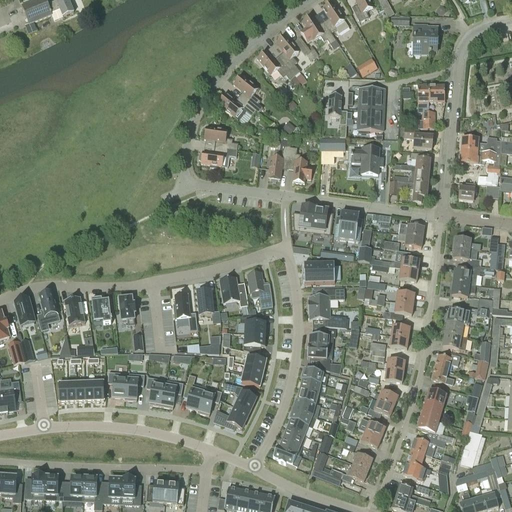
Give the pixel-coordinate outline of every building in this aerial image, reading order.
[(54,23),(56,22),(62,20),(74,15),(67,0),(54,0),(55,3),(47,6),(44,0),(38,0),(21,7),(28,26),(24,27),(28,36),(37,32),(34,25),(52,17),(54,23)] [(354,0),(358,7),(352,10),(359,24),(369,19),(366,14),(373,10),(367,0),(354,0)] [(329,21),(324,24),(331,36),(332,35),(337,32),(340,36),(349,30),(333,5),(323,11),(329,21)] [(381,9),(387,20),(394,17),(387,5),(381,9)] [(350,30),(356,26),(350,17),(344,21),(350,30)] [(308,46),(313,42),(314,43),(321,39),(324,44),(327,42),(330,47),(337,43),(332,35),(331,36),(324,24),(319,28),(312,18),(302,25),(306,31),(300,35),(308,46)] [(416,54),(436,54),(437,31),(427,31),(427,28),(414,28),(414,44),(416,45),(416,54)] [(284,55),(279,59),(296,78),(301,74),(295,67),(298,64),(293,59),(299,54),(286,38),(276,46),(284,55)] [(286,78),(290,83),(296,78),(279,59),(274,63),(267,54),(258,62),(271,78),(277,73),(283,80),(286,78)] [(377,70),(371,59),(356,68),(362,79),(377,70)] [(234,83),(236,85),(234,87),(243,95),(239,99),(256,113),(256,114),(258,116),(263,110),(259,106),(261,104),(253,97),(258,91),(242,78),(240,80),(237,79),(234,83)] [(429,105),(429,89),(418,88),(417,115),(423,115),(422,132),(425,132),(426,124),(428,124),(428,115),(428,105),(429,105)] [(444,89),(429,89),(429,105),(444,105),(444,89)] [(384,93),(359,92),(359,103),(384,104),(384,93)] [(235,120),(239,123),(246,114),(252,119),(256,114),(256,113),(239,99),(235,104),(226,97),(218,106),(235,120)] [(340,98),(327,98),(326,119),(338,119),(338,126),(345,127),(345,112),(339,111),(340,98)] [(292,103),(287,108),(292,113),(297,108),(292,103)] [(384,104),(359,103),(358,113),(383,114),(384,104)] [(383,114),(358,113),(358,123),(383,124),(383,114)] [(434,132),(437,132),(437,128),(434,128),(434,115),(428,115),(428,124),(426,124),(425,132),(434,132)] [(383,124),(358,123),(358,133),(359,133),(358,135),(368,136),(369,133),(382,134),(383,124)] [(288,124),(283,130),(290,136),(295,129),(288,124)] [(207,130),(205,143),(216,144),(216,150),(238,153),(239,146),(233,146),(234,142),(227,141),(228,133),(207,130)] [(413,151),(431,153),(432,139),(418,137),(419,132),(405,131),(404,141),(414,142),(413,151)] [(282,172),(288,172),(291,150),(293,138),(284,139),(283,144),(282,144),(279,161),(271,160),(269,182),(272,182),(272,185),(276,185),(277,183),(280,183),(282,172)] [(462,140),(461,153),(478,154),(483,154),(500,156),(501,150),(501,147),(501,143),(497,143),(497,141),(488,140),(487,147),(478,146),(479,141),(462,140)] [(320,154),(344,154),(345,143),(320,142),(320,154)] [(215,157),(203,155),(203,156),(199,158),(198,162),(202,164),(202,167),(211,168),(211,170),(219,171),(219,169),(228,171),(230,159),(237,160),(238,153),(216,150),(215,157)] [(291,150),(288,172),(294,173),(293,185),(305,186),(305,182),(311,182),(313,170),(307,170),(308,165),(300,164),(301,158),(297,157),(298,151),(291,150)] [(362,177),(378,178),(379,152),(363,151),(363,154),(352,154),(352,166),(362,167),(362,177)] [(483,154),(478,154),(461,153),(460,166),(478,167),(479,161),(482,161),(482,163),(494,165),(493,169),(487,169),(487,174),(499,175),(499,169),(500,162),(500,156),(483,154)] [(395,172),(411,174),(429,175),(430,163),(424,162),(424,157),(411,156),(410,162),(416,162),(416,169),(395,167),(395,172)] [(410,180),(409,180),(400,179),(399,184),(428,187),(429,175),(411,174),(410,180)] [(421,205),(422,199),(427,200),(428,187),(399,184),(399,185),(390,184),(388,196),(398,196),(399,190),(414,191),(412,205),(421,205)] [(511,186),(500,185),(499,193),(511,194),(511,201),(511,200),(511,186)] [(486,188),(485,200),(498,202),(499,190),(486,188)] [(474,197),(477,198),(477,192),(460,190),(458,203),(473,204),(474,197)] [(312,213),(299,211),(298,219),(291,218),(291,236),(309,239),(312,213)] [(325,214),(312,213),(309,239),(328,241),(331,221),(324,220),(325,214)] [(350,217),(340,216),(340,221),(336,220),(333,242),(346,244),(350,217)] [(359,218),(350,217),(346,244),(359,246),(362,224),(359,223),(359,218)] [(373,217),(372,223),(390,225),(390,219),(373,217)] [(424,230),(408,228),(400,227),(398,238),(406,239),(406,238),(423,241),(424,230)] [(421,251),(423,241),(406,238),(406,239),(405,249),(421,251)] [(455,240),(453,251),(476,254),(477,253),(479,253),(480,248),(470,247),(471,242),(455,240)] [(489,254),(496,255),(498,241),(491,241),(489,254)] [(399,246),(383,243),(382,251),(398,254),(399,246)] [(358,263),(358,264),(369,266),(369,265),(371,251),(360,250),(358,263)] [(467,263),(466,269),(480,271),(481,263),(475,262),(476,254),(453,251),(452,261),(467,263)] [(495,273),(502,274),(504,260),(497,259),(495,273)] [(401,272),(418,274),(419,263),(402,261),(402,265),(395,264),(394,271),(401,272)] [(334,265),(304,266),(304,287),(335,286),(334,265)] [(466,269),(466,275),(454,273),(453,286),(475,289),(476,278),(479,278),(480,271),(466,269)] [(416,285),(418,274),(401,272),(399,283),(416,285)] [(261,276),(248,278),(252,301),(259,300),(261,312),(273,310),(271,298),(270,292),(269,286),(263,288),(261,276)] [(236,280),(219,283),(223,307),(239,304),(240,310),(248,309),(245,294),(238,295),(236,280)] [(365,282),(358,282),(358,300),(372,301),(372,290),(365,290),(365,282)] [(474,296),(475,289),(453,286),(451,298),(468,300),(468,295),(474,296)] [(200,294),(197,295),(200,318),(213,317),(210,293),(208,293),(207,292),(200,292),(200,294)] [(308,304),(308,311),(329,311),(329,303),(344,303),(344,292),(324,292),(324,299),(309,299),(309,300),(309,304),(308,304)] [(398,294),(396,305),(413,308),(415,297),(398,294)] [(52,296),(39,299),(44,316),(37,318),(41,333),(49,331),(47,326),(59,323),(52,296)] [(134,315),(135,315),(134,305),(133,306),(132,299),(129,299),(129,297),(121,298),(121,300),(119,301),(121,323),(127,322),(128,328),(134,328),(134,322),(134,315)] [(176,313),(174,313),(175,322),(188,321),(190,334),(197,334),(196,316),(190,316),(188,297),(174,298),(176,313)] [(69,328),(85,325),(80,300),(64,303),(69,328)] [(111,325),(111,322),(112,321),(112,319),(111,319),(109,302),(108,302),(102,303),(101,300),(91,301),(94,325),(103,324),(103,326),(111,325)] [(492,309),(492,315),(491,318),(511,318),(511,314),(506,315),(507,312),(498,311),(499,302),(493,301),(492,303),(492,309)] [(28,302),(15,305),(21,328),(35,325),(28,302)] [(403,318),(411,319),(413,308),(396,305),(394,316),(391,316),(391,321),(402,323),(403,318)] [(329,311),(308,311),(308,319),(310,319),(310,323),(309,323),(325,323),(325,328),(325,330),(345,332),(345,328),(346,321),(329,319),(329,311)] [(449,313),(447,325),(463,328),(468,329),(470,316),(449,313)] [(0,343),(9,341),(6,331),(8,330),(6,323),(4,324),(1,314),(0,314),(0,343)] [(240,321),(240,326),(245,327),(244,337),(265,338),(266,330),(264,330),(264,325),(262,325),(261,318),(240,321)] [(502,330),(500,330),(500,327),(504,327),(504,322),(494,321),(493,337),(499,337),(501,338),(501,337),(502,337),(502,330)] [(447,325),(445,337),(461,340),(463,328),(447,325)] [(392,328),(391,339),(408,341),(409,331),(392,328)] [(309,339),(309,348),(332,350),(333,340),(335,341),(335,333),(322,332),(322,339),(309,338),(309,339)] [(244,337),(243,354),(259,357),(261,350),(263,350),(263,345),(265,345),(265,338),(244,337)] [(459,353),(459,352),(465,353),(467,341),(461,340),(445,337),(443,350),(459,353)] [(141,338),(133,339),(135,353),(143,352),(141,338)] [(407,352),(408,341),(391,339),(390,350),(407,352)] [(65,340),(59,359),(71,358),(67,340),(65,340)] [(370,344),(370,363),(384,364),(385,345),(370,344)] [(29,345),(20,347),(25,365),(33,362),(29,345)] [(481,345),(479,363),(489,365),(490,346),(481,345)] [(20,347),(9,350),(14,368),(24,365),(20,347)] [(219,347),(200,349),(201,356),(219,357),(219,347)] [(308,348),(307,361),(320,362),(319,372),(329,374),(330,362),(332,362),(332,350),(309,348),(308,348)] [(93,349),(77,349),(77,358),(94,358),(93,349)] [(247,358),(245,368),(263,371),(265,362),(247,358)] [(438,358),(435,371),(448,374),(450,367),(457,369),(460,360),(451,358),(451,361),(438,358)] [(388,362),(386,373),(403,375),(405,364),(388,362)] [(245,368),(243,376),(262,380),(263,371),(245,368)] [(328,378),(304,371),(301,383),(325,389),(328,378)] [(446,381),(448,374),(435,371),(432,383),(453,388),(454,383),(446,381)] [(402,386),(403,375),(386,373),(385,384),(402,386)] [(112,400),(124,401),(126,377),(108,375),(107,387),(113,387),(112,400)] [(243,376),(241,386),(260,390),(262,380),(243,376)] [(143,389),(144,378),(126,377),(124,401),(124,403),(136,404),(137,389),(143,389)] [(370,377),(368,383),(377,386),(379,380),(370,377)] [(190,398),(186,411),(197,414),(204,390),(193,387),(196,380),(189,378),(184,397),(190,398)] [(149,407),(161,410),(165,383),(148,380),(146,392),(151,393),(149,407)] [(483,394),(489,396),(492,386),(498,386),(498,380),(487,380),(483,394)] [(181,398),(183,387),(165,383),(161,410),(173,412),(175,397),(181,398)] [(320,388),(302,383),(300,393),(318,398),(320,388)] [(2,393),(5,416),(9,415),(9,413),(17,412),(16,404),(23,403),(20,384),(13,385),(13,391),(2,393)] [(104,384),(95,385),(95,404),(104,404),(104,384)] [(77,385),(68,386),(69,405),(78,405),(77,385)] [(86,385),(77,385),(78,405),(87,404),(86,385)] [(95,385),(86,385),(87,404),(95,404),(95,385)] [(470,399),(478,401),(479,401),(482,388),(474,385),(470,399)] [(68,386),(59,386),(60,405),(69,405),(68,386)] [(234,395),(236,389),(224,386),(223,392),(234,395)] [(360,396),(366,399),(368,394),(351,387),(350,390),(354,392),(353,393),(360,396)] [(218,406),(222,395),(204,390),(197,414),(197,416),(209,419),(213,405),(218,406)] [(425,405),(425,406),(436,409),(442,410),(446,398),(429,392),(427,399),(425,398),(423,404),(425,405)] [(300,393),(297,403),(315,408),(318,398),(300,393)] [(382,393),(378,403),(393,409),(398,399),(382,393)] [(483,394),(480,406),(486,408),(489,396),(483,394)] [(242,395),(235,410),(249,417),(256,401),(242,395)] [(466,413),(468,414),(474,415),(478,401),(470,399),(467,398),(465,406),(468,407),(466,413)] [(296,403),(293,412),(312,419),(315,408),(297,403),(296,403)] [(389,420),(393,409),(378,403),(374,413),(389,420)] [(425,406),(421,418),(432,421),(432,422),(438,424),(442,410),(436,409),(425,406)] [(480,406),(477,416),(477,418),(482,419),(486,408),(480,406)] [(341,419),(348,422),(354,411),(347,408),(341,419)] [(362,408),(359,414),(366,417),(369,411),(362,408)] [(242,432),(249,417),(235,410),(227,425),(242,432)] [(312,419),(293,412),(290,423),(291,423),(308,430),(312,432),(317,420),(312,419)] [(213,425),(223,429),(228,419),(216,414),(213,425)] [(475,416),(474,415),(468,414),(463,432),(469,434),(469,433),(471,427),(475,416)] [(477,418),(477,416),(475,416),(471,427),(479,430),(480,429),(482,419),(477,418)] [(434,438),(438,424),(432,422),(432,421),(421,418),(421,419),(419,419),(417,425),(419,426),(417,431),(422,432),(421,434),(434,438)] [(358,432),(365,434),(380,441),(385,430),(369,424),(362,421),(358,432)] [(308,430),(291,423),(287,432),(304,439),(308,430)] [(338,427),(331,425),(327,437),(334,439),(338,427)] [(287,432),(283,441),(303,449),(307,440),(304,439),(287,432)] [(467,442),(469,434),(463,432),(460,440),(467,442)] [(376,451),(380,441),(365,434),(361,445),(376,451)] [(481,437),(469,434),(460,467),(468,469),(472,470),(472,468),(476,467),(484,440),(481,439),(481,437)] [(436,442),(435,442),(445,445),(448,446),(452,447),(454,441),(450,440),(437,436),(437,437),(436,442)] [(324,437),(319,452),(327,454),(332,440),(324,437)] [(303,449),(283,441),(279,451),(297,458),(296,459),(299,460),(303,449)] [(414,441),(411,453),(424,457),(428,445),(414,441)] [(355,449),(344,444),(341,450),(353,455),(355,449)] [(279,451),(277,450),(273,460),(279,463),(278,465),(285,468),(286,466),(292,468),(297,458),(279,451)] [(411,453),(407,465),(420,469),(424,457),(411,453)] [(354,462),(352,467),(368,473),(372,462),(355,455),(352,461),(354,462)] [(489,462),(490,465),(492,471),(498,469),(496,460),(489,462)] [(441,463),(437,475),(443,477),(447,478),(448,472),(451,473),(452,467),(447,465),(441,463)] [(416,482),(420,469),(407,465),(403,477),(416,482)] [(490,465),(474,469),(477,482),(486,480),(489,490),(486,492),(480,493),(481,494),(482,499),(485,511),(492,511),(498,510),(496,501),(501,499),(499,493),(495,481),(492,471),(490,465)] [(363,484),(368,473),(352,467),(350,472),(348,472),(346,477),(363,484)] [(468,478),(464,479),(466,485),(477,482),(474,469),(472,470),(468,469),(470,474),(467,475),(468,478)] [(501,479),(498,469),(492,471),(495,481),(501,479)] [(312,477),(339,488),(341,482),(341,481),(329,477),(314,471),(312,477)] [(329,477),(341,481),(343,476),(332,471),(329,477)] [(44,502),(45,478),(43,478),(43,476),(36,476),(35,478),(33,478),(32,485),(25,485),(24,501),(44,502)] [(64,503),(64,486),(57,486),(58,479),(55,479),(55,477),(48,477),(47,478),(45,478),(44,502),(64,503)] [(3,478),(2,497),(2,499),(13,500),(13,505),(21,506),(22,490),(15,490),(16,479),(3,478)] [(94,511),(101,511),(102,506),(103,488),(96,488),(97,480),(94,480),(94,478),(86,478),(86,479),(83,479),(82,504),(94,505),(94,511)] [(82,504),(83,479),(72,479),(71,487),(64,486),(64,503),(82,504)] [(102,506),(121,507),(122,479),(115,479),(115,481),(110,481),(110,489),(103,488),(102,506)] [(121,507),(140,508),(141,490),(134,490),(135,482),(130,482),(130,480),(122,479),(121,507)] [(466,485),(464,479),(457,482),(455,486),(456,488),(466,485)] [(447,486),(438,483),(439,494),(448,497),(447,486)] [(148,488),(146,505),(165,506),(167,485),(159,484),(159,486),(154,486),(154,488),(148,488)] [(167,485),(165,506),(183,508),(185,491),(179,491),(179,488),(174,488),(174,486),(167,485)] [(399,487),(395,499),(414,505),(421,507),(423,503),(417,501),(418,500),(411,497),(413,491),(399,487)] [(428,497),(430,491),(417,488),(416,494),(428,497)] [(224,511),(229,511),(235,511),(240,492),(229,490),(228,490),(224,511)] [(501,499),(502,502),(507,500),(505,491),(499,493),(501,499)] [(235,511),(247,511),(252,495),(240,492),(235,511)] [(473,511),(485,511),(482,499),(481,494),(477,495),(475,497),(476,501),(471,502),(473,511)] [(247,511),(260,511),(263,497),(252,495),(247,511)] [(473,511),(471,502),(470,503),(468,496),(462,498),(463,504),(459,506),(460,511),(473,511)] [(263,497),(260,511),(272,511),(275,499),(274,499),(263,497)] [(412,511),(414,505),(395,499),(392,511),(394,511),(412,511)] [(510,511),(507,500),(502,502),(505,511),(510,511)] [(290,504),(288,503),(285,511),(315,511),(298,507),(299,505),(291,502),(290,504)]
